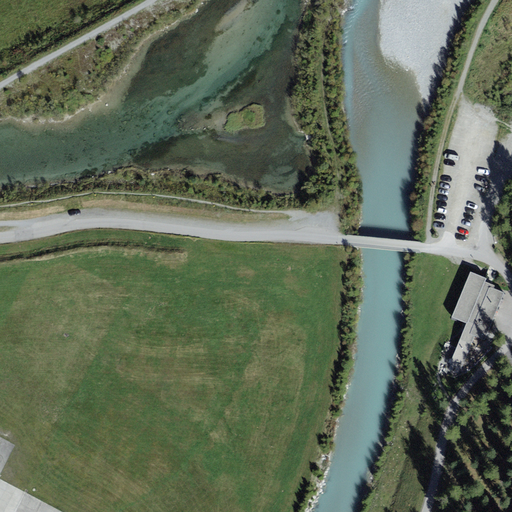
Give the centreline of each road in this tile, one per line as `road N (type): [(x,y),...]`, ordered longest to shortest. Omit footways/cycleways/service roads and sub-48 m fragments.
road 1 (residential): [(478,255),(115,223),(0,237)]
road 2 (residential): [(511,340),(447,418),(425,511)]
road 3 (track): [(153,0),(0,84)]
